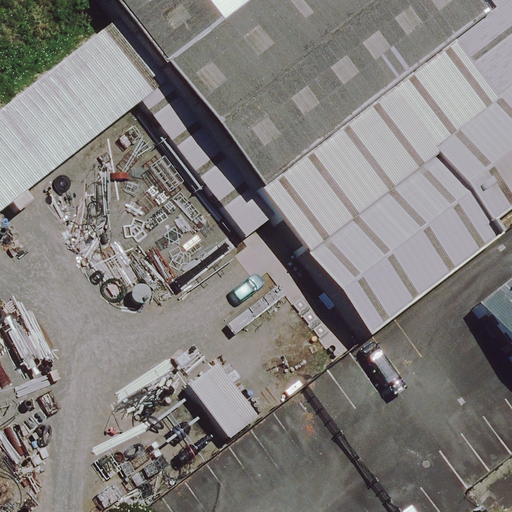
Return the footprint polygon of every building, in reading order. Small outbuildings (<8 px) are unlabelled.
[(212,0),(72,0),(326,329),(511,187),(511,0),(225,0),(218,6),(212,0)] [(0,196),(124,101),(77,39),(0,98),(0,196)] [(511,262),(445,314),(511,401),(511,262)] [(251,423),(211,370),(183,390),(223,444),(251,423)] [(309,394),(341,437),(371,414),(338,372),(309,394)] [(242,511),(341,437),(309,394),(171,499),(181,511),(242,511)]
